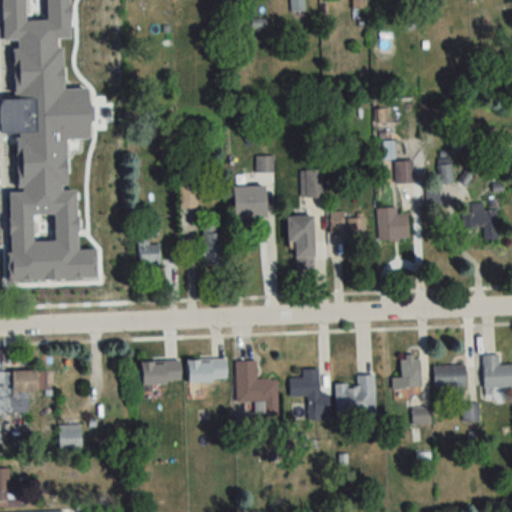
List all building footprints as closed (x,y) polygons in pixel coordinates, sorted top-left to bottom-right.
[(272,172),(272,156),(255,156),(255,172),(272,172)] [(412,183),(412,162),(393,162),(393,183),(412,183)] [(323,197),(323,170),(299,170),(299,197),(323,197)] [(197,173),(178,173),(178,208),(197,208),(197,173)] [(233,219),(264,218),(263,186),(232,187),(233,219)] [(483,226),(483,239),(497,239),(497,209),(481,209),(481,203),(469,203),(469,212),(461,212),(461,227),(483,226)] [(397,208),(376,208),(377,241),(408,240),(408,213),(397,213),(397,208)] [(342,212),(330,212),(330,232),(342,232),(342,212)] [(285,216),(286,241),(294,241),(295,276),(313,275),(311,215),(285,216)] [(203,224),(203,263),(222,263),(222,224),(203,224)] [(159,244),(147,244),(147,239),(137,239),(137,263),(159,263),(159,244)] [(0,349),(0,416),(14,416),(13,394),(46,393),(45,371),(2,371),(1,349),(0,349)] [(482,387),(511,386),(511,364),(497,364),(497,354),(482,354),(482,387)] [(399,380),(419,380),(419,360),(399,360),(399,380)] [(276,379),(255,379),(255,361),(235,361),(235,402),(276,402),(276,379)] [(433,365),(433,391),(464,391),(464,365),(433,365)] [(318,375),(288,376),(289,397),(307,397),(307,419),(328,419),(328,402),(318,403),(318,375)] [(374,418),(373,375),(355,375),(355,383),(334,384),(335,418),(374,418)] [(477,420),(477,403),(462,404),(462,420),(477,420)] [(412,423),(428,423),(428,408),(412,408),(412,423)] [(80,448),(80,425),(58,425),(58,448),(80,448)] [(0,500),(8,500),(8,469),(0,468),(0,500)]
